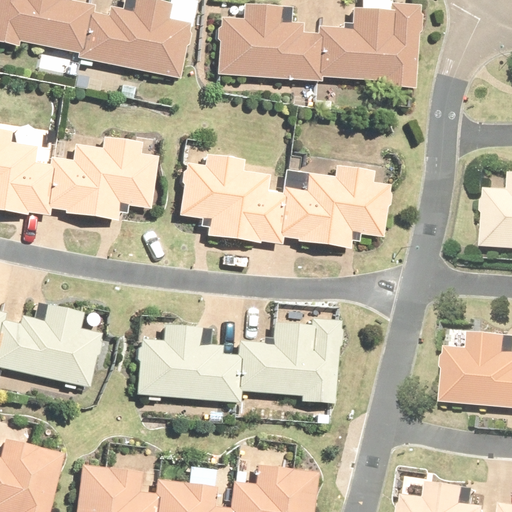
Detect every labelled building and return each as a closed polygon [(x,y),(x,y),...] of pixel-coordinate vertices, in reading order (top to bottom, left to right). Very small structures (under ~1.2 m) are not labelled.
[(183,81),(195,29),(175,24),(179,7),(147,0),(133,0),(130,13),(117,10),(115,18),(100,14),(100,6),(74,0),(0,0),(0,38),(22,44),(23,37),(87,52),(85,58),(183,81)] [(241,25),(220,23),(215,77),(315,87),(315,80),(380,86),(379,94),(411,97),(419,14),(390,11),(389,18),(353,14),(351,36),(318,33),(315,40),(300,39),(301,31),(287,30),(288,13),(242,8),(241,25)] [(0,214),(28,218),(27,213),(50,218),(51,210),(115,222),(116,214),(125,216),(129,208),(149,211),(157,157),(141,155),(140,146),(102,140),(101,150),(74,146),(72,159),(47,155),(46,164),(34,162),(36,144),(16,141),(17,131),(0,128),(0,214)] [(207,228),(206,238),(261,246),(260,241),(283,245),(284,238),(348,249),(349,242),(358,244),(362,236),(382,239),(390,185),(374,183),(373,174),(335,168),(334,178),(307,174),(305,187),(280,183),(279,192),(267,190),(269,172),(249,169),(250,159),(204,152),(202,164),(187,161),(178,217),(199,220),(198,227),(207,228)] [(511,192),(490,191),(489,202),(486,202),(485,215),(488,215),(486,250),(511,251),(511,192)] [(0,370),(87,391),(100,336),(79,331),(83,314),(46,305),(42,323),(18,317),(16,325),(5,322),(6,317),(0,315),(0,370)] [(161,342),(140,340),(135,397),(239,407),(240,393),(298,399),(298,403),(331,406),(339,322),(308,319),(307,327),(272,323),(270,346),(238,343),(236,358),(222,356),(222,348),(209,347),(210,330),(163,326),(161,342)] [(472,351),(450,350),(449,358),(446,358),(445,371),(448,372),(446,406),(511,410),(511,354),(509,355),(511,338),(473,336),(472,351)] [(0,511),(49,511),(64,455),(4,440),(0,453),(0,511)] [(142,474),(80,466),(74,511),(312,511),(317,474),(256,467),(254,486),(232,483),(229,510),(215,508),(217,490),(154,482),(153,494),(139,492),(142,474)] [(430,500),(407,498),(406,505),(404,505),(402,511),(511,511),(511,506),(505,506),(503,511),(488,511),(489,509),(466,506),(468,489),(432,485),(430,500)]
